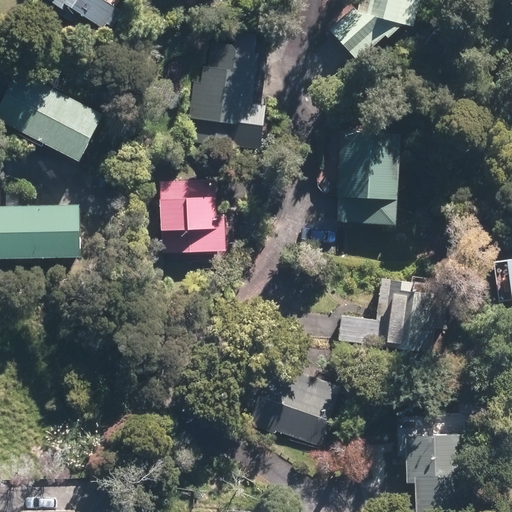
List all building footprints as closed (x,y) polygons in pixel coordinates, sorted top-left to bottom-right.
[(40,0),(39,2),(90,37),(110,8),(99,0),(40,0)] [(404,0),(355,0),(350,14),(394,29),(404,0)] [(257,60),(211,52),(193,149),(239,157),(250,96),(257,60)] [(84,124),(17,80),(0,105),(0,118),(61,159),(84,124)] [(380,203),(385,144),(346,141),(340,200),(380,203)] [(202,188),(162,189),(163,250),(219,249),(218,225),(203,225),(202,188)] [(0,256),(75,256),(75,211),(0,210),(0,256)] [(511,269),(492,274),(507,342),(511,341),(511,269)] [(422,355),(429,304),(384,298),(379,329),(338,323),(335,343),(422,355)] [(315,446),(334,394),(289,377),(270,429),(315,446)] [(456,511),(452,441),(401,444),(405,511),(456,511)] [(511,511),(511,465),(476,511),(511,511)]
